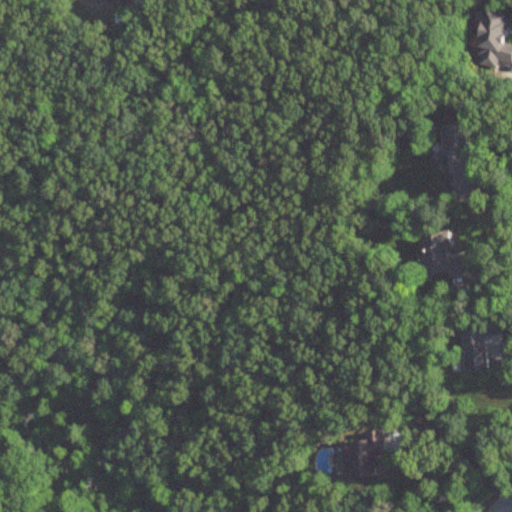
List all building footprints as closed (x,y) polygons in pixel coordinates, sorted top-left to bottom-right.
[(478,63),(500,69),(502,60),(511,62),(511,14),(492,9),(478,63)] [(480,124),(448,124),(447,156),(453,156),(452,173),(479,173),(480,124)] [(424,237),(432,281),(478,273),(475,255),(457,257),(453,232),(424,237)] [(463,332),(468,372),(491,369),(489,346),(506,344),(504,327),(463,332)] [(387,456),(385,431),(367,433),(368,442),(351,443),(354,480),(381,477),(379,457),(387,456)]
